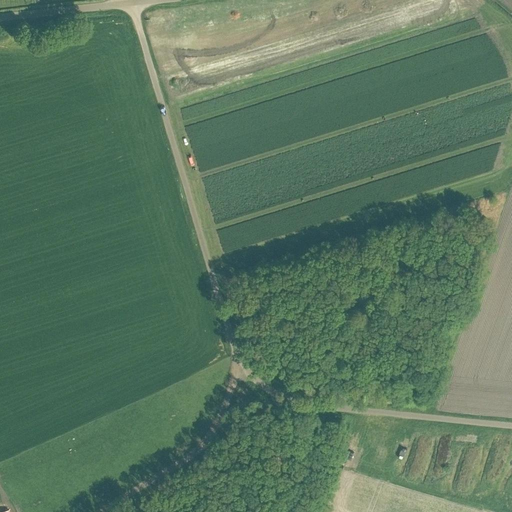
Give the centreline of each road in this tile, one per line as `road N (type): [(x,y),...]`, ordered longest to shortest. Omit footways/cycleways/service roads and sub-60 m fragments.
road 1 (unclassified): [(511,425),(295,401),(243,365),(133,2)]
road 2 (track): [(100,511),(201,445),(243,365)]
road 3 (unclassified): [(0,16),(133,2)]
